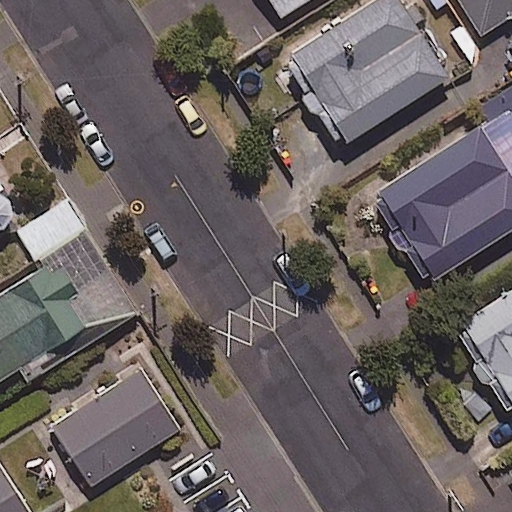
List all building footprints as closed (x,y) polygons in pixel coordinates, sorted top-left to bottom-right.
[(271,0),(281,16),(307,0),(271,0)] [(448,77),(399,0),(367,0),(288,50),(345,142),(448,77)] [(511,24),(511,0),(458,0),(484,42),(511,24)] [(511,112),(507,105),(371,193),(430,282),(511,228),(511,112)] [(0,198),(0,188),(3,186),(0,182),(0,222),(11,216),(0,198)] [(67,196),(15,230),(34,261),(87,226),(67,196)] [(128,298),(88,234),(0,288),(0,377),(19,366),(29,381),(138,313),(128,298)] [(511,413),(511,291),(456,326),(510,415),(511,413)] [(179,429),(140,370),(53,427),(92,486),(179,429)] [(0,511),(30,511),(0,465),(0,511)]
